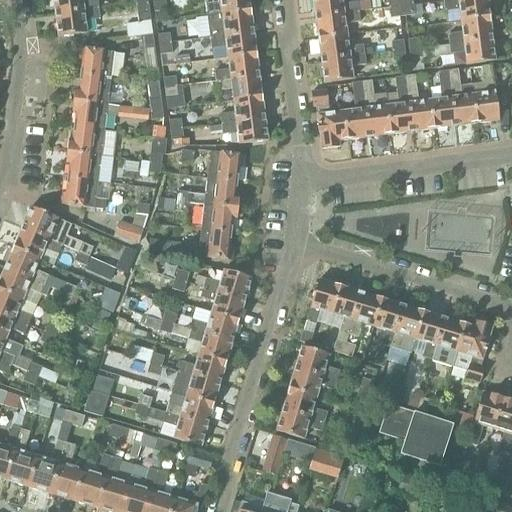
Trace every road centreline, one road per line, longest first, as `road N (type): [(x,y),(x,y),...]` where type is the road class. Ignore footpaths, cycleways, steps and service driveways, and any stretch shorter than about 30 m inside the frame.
road 1 (residential): [(226,511),(237,479),(237,437),(295,240)]
road 2 (residential): [(511,307),(295,240)]
road 3 (residential): [(299,182),(511,155)]
road 4 (residential): [(0,188),(29,79),(21,0)]
road 5 (residential): [(299,182),(282,0)]
